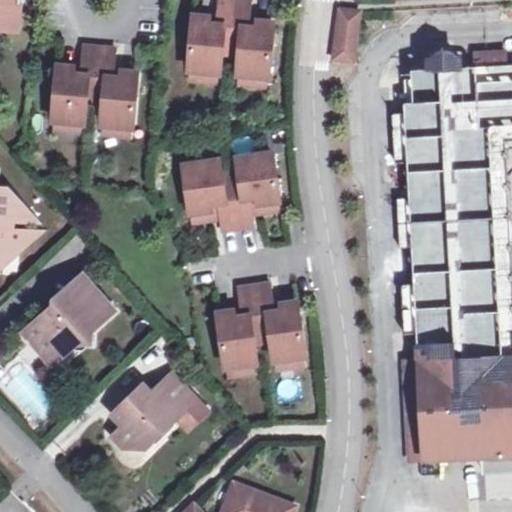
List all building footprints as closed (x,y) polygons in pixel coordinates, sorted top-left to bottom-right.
[(200,17),(184,16),(180,69),(182,69),(209,71),(211,71),(213,45),(230,46),(228,73),(230,73),(257,75),(259,75),(264,22),(247,21),(247,27),(240,26),(240,20),(241,0),(207,0),(206,18),(206,24),(199,23),(200,17)] [(356,10),(336,7),(330,57),(350,59),(356,10)] [(416,65),(401,66),(403,99),(394,99),(395,109),(382,110),(386,160),(398,159),(401,194),(388,195),(392,245),(404,244),(407,280),(395,281),(398,331),(410,330),(412,357),(400,358),(406,457),(479,453),(511,450),(511,349),(496,351),(482,137),(497,136),(511,135),(511,58),(496,60),(495,47),(464,49),(465,62),(452,63),(451,59),(450,56),(449,54),(445,50),(441,48),(439,47),(435,46),(430,47),(424,50),(420,53),(419,55),(418,57),(416,62),(416,65)] [(106,50),(73,47),(71,70),(70,76),(63,75),(63,69),(40,67),(36,120),(38,120),(74,123),(75,123),(76,105),(77,96),(94,97),(93,106),(92,124),(94,124),(122,127),(124,127),(128,74),(112,73),(111,79),(104,78),(104,72),(106,50)] [(209,71),(182,69),(181,79),(208,81),(209,71)] [(257,75),(230,73),(229,83),(257,85),(257,75)] [(94,97),(77,96),(76,105),(93,106),(94,97)] [(74,123),(38,120),(37,130),(73,133),(74,123)] [(122,127),(94,124),(93,134),(122,137),(122,127)] [(511,450),(479,453),(480,470),(511,467),(511,305),(497,136),(482,137),(496,351),(511,349),(511,450)] [(213,171),(211,160),(175,166),(181,212),(203,209),(202,203),(209,202),(212,217),(214,230),(246,225),(244,212),(242,197),(249,196),(250,202),(271,198),(264,152),(228,158),(230,169),(231,178),(214,180),(213,171)] [(230,169),(213,171),(214,180),(231,178),(230,169)] [(0,188),(0,261),(1,262),(2,247),(17,247),(18,227),(11,227),(11,218),(12,207),(14,196),(0,188)] [(23,207),(14,196),(12,207),(11,218),(33,219),(23,207)] [(250,202),(249,196),(242,197),(244,212),(273,208),(271,198),(250,202)] [(209,202),(202,203),(203,209),(181,212),(183,222),(212,217),(209,202)] [(21,330),(44,355),(54,346),(70,346),(78,339),(91,340),(92,326),(114,306),(77,267),(47,294),(53,300),(21,330)] [(227,311),(212,313),(220,366),(222,365),(249,361),(251,361),(247,335),(255,334),(264,332),(268,358),(269,358),(297,354),(299,354),(291,301),(275,303),(276,309),(269,310),(268,305),(264,282),(231,287),(234,309),(235,315),(228,317),(227,311)] [(54,346),(44,355),(51,363),(70,346),(54,346)] [(297,354),(269,358),(271,368),(298,364),(297,354)] [(13,359),(0,369),(0,387),(22,413),(44,395),(13,359)] [(249,361),(222,365),(223,375),(251,371),(249,361)] [(140,445),(160,425),(164,428),(179,413),(198,394),(173,370),(153,389),(145,381),(113,411),(125,422),(114,433),(125,444),(140,445)] [(198,394),(179,413),(191,426),(210,407),(198,394)] [(281,511),(284,504),(227,485),(218,511),(281,511)]
